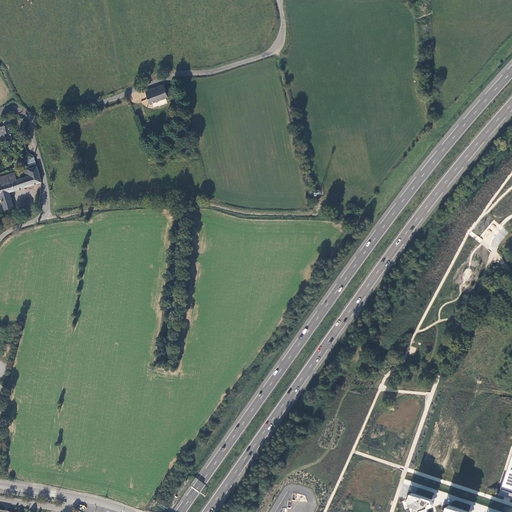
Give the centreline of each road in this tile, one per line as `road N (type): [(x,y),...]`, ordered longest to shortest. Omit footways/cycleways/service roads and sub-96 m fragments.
road 1 (trunk): [(511,71),(379,231),(180,511)]
road 2 (trunk): [(208,511),(395,246),(511,103)]
road 3 (unclassified): [(279,0),(283,31),(267,54),(36,116),(46,209),(0,237)]
road 4 (track): [(327,214),(243,213),(187,202),(43,216)]
road 5 (tertiary): [(126,511),(0,485)]
